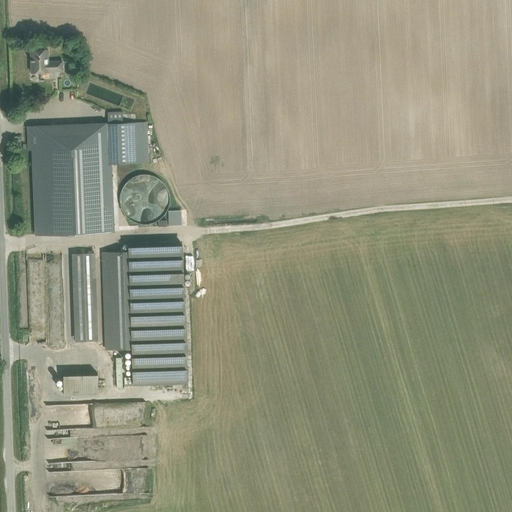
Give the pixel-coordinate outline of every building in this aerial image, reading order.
[(48,61),(48,57),(48,49),(31,50),(32,72),(49,72),(49,71),(63,71),(62,61),(48,61)] [(122,111),(108,111),(108,124),(110,163),(149,162),(147,123),(123,123),(122,111)] [(35,168),(38,234),(48,233),(81,232),(85,232),(102,231),(99,142),(81,142),(77,142),(77,125),(56,125),(44,126),(39,126),(38,126),(28,126),(28,142),(29,150),(31,150),(34,150),(35,162),(32,162),(29,162),(29,168),(32,168),(35,168)] [(170,201),(170,199),(170,197),(169,194),(169,192),(168,190),(167,188),(166,186),(165,185),(164,183),(162,181),(161,180),(159,178),(157,177),(155,176),(153,175),(151,175),(149,174),(147,174),(145,174),(143,174),(141,174),(138,175),(136,175),(134,176),(132,177),(131,178),(129,180),(127,181),(126,183),(125,184),(123,186),(122,188),(122,190),(121,192),(120,194),(120,197),(120,199),(120,201),(120,203),(121,205),(122,207),(122,209),(123,211),(125,213),(126,215),(127,216),(129,218),(131,219),(132,220),(134,221),(136,222),(138,223),(141,223),(143,223),(145,224),(147,223),(149,223),(151,223),(153,222),(155,221),(157,220),(159,219),(161,218),(162,216),(164,215),(165,213),(166,211),(167,209),(168,207),(169,205),(169,203),(170,201)] [(181,225),(181,223),(181,210),(178,210),(169,210),(169,226),(181,225)] [(129,251),(104,251),(107,349),(132,349),(134,385),(187,383),(186,347),(182,249),(182,244),(129,246),(129,251)] [(40,258),(30,258),(30,271),(48,271),(48,263),(40,263),(40,258)] [(73,394),(97,394),(97,372),(61,373),(62,403),(73,403),(73,394)]
